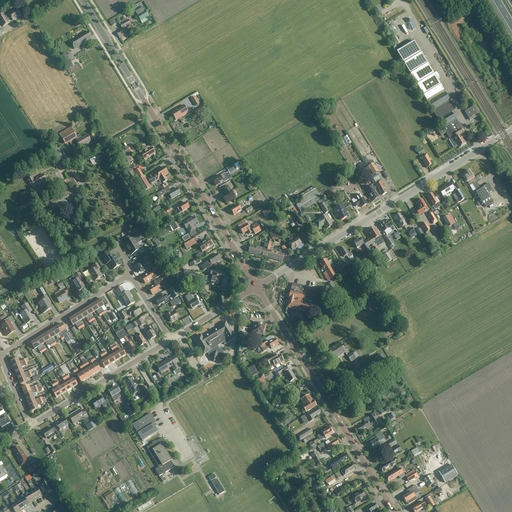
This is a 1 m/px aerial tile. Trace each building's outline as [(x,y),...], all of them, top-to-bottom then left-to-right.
[(145,11),(144,12),(142,8),(135,12),(137,16),(141,22),(148,17),(145,11)] [(5,17),(4,15),(0,17),(0,21),(4,27),(9,24),(7,21),(11,19),(13,22),(22,17),(17,9),(9,14),(9,15),(5,17)] [(123,30),(116,33),(120,39),(132,32),(131,31),(133,29),(131,25),(129,27),(129,26),(128,25),(130,23),(128,20),(119,25),(121,28),(122,28),(123,30)] [(83,34),(70,43),(74,49),(82,44),(81,43),(83,41),(83,42),(91,37),(88,33),(84,36),(83,34)] [(466,136),(462,129),(461,130),(460,128),(461,128),(459,124),(458,125),(456,120),(455,121),(451,113),(455,110),(413,41),(396,52),(449,140),(454,148),(457,146),(459,149),(466,145),(462,139),(466,136)] [(65,54),(60,57),(68,69),(72,66),(70,62),(74,59),(71,54),(67,57),(65,54)] [(196,96),(201,103),(205,101),(201,93),(196,96)] [(191,99),(195,106),(200,104),(195,96),(191,99)] [(458,99),(462,106),(465,105),(463,102),(467,100),(464,96),(458,99)] [(171,114),(176,121),(179,118),(179,119),(188,114),(183,106),(177,110),(171,114)] [(466,115),(470,121),(475,118),(479,116),(474,106),(464,112),(466,115)] [(75,139),(76,141),(80,148),(87,144),(86,143),(91,141),(88,135),(82,138),(80,135),(76,137),(71,127),(59,134),(65,145),(75,139)] [(147,147),(139,152),(141,155),(140,155),(141,156),(142,156),(145,161),(155,154),(151,148),(148,150),(147,147)] [(133,153),(131,149),(130,149),(129,149),(128,149),(124,151),(122,153),(127,161),(128,160),(130,162),(132,161),(133,160),(130,156),(133,154),(133,153)] [(417,154),(426,168),(435,163),(426,149),(417,154)] [(364,163),(358,166),(363,174),(369,170),(364,163)] [(373,163),(367,167),(373,175),(379,172),(373,163)] [(401,164),(394,169),(402,183),(410,178),(401,164)] [(233,165),(227,169),(230,174),(237,170),(233,165)] [(151,178),(148,180),(151,185),(160,179),(163,184),(167,181),(164,177),(167,175),(167,174),(167,173),(166,171),(165,171),(163,168),(149,176),(151,178)] [(134,173),(137,179),(142,177),(138,170),(134,173)] [(466,174),(463,176),(467,183),(469,186),(473,193),(481,206),(492,199),(488,194),(492,191),(488,184),(480,189),(476,182),(474,178),(469,171),(465,173),(466,174)] [(32,188),(46,181),(43,174),(34,179),(32,177),(27,180),(32,188)] [(220,176),(212,181),(216,186),(223,182),(224,183),(229,180),(225,174),(220,177),(220,176)] [(385,188),(381,180),(377,174),(372,177),(375,183),(375,184),(382,196),(386,193),(384,189),(385,188)] [(68,179),(74,187),(78,185),(73,177),(68,179)] [(143,178),(142,177),(137,179),(138,180),(138,179),(139,182),(142,186),(145,192),(150,188),(147,183),(144,177),(143,178)] [(72,186),(68,179),(60,183),(64,190),(71,186),(72,186)] [(445,187),(439,191),(442,197),(449,193),(454,191),(449,183),(445,186),(445,187)] [(378,198),(374,191),(371,186),(365,190),(371,199),(373,202),(378,198)] [(226,204),(235,198),(231,191),(230,192),(227,187),(222,190),(225,195),(222,197),(226,204)] [(300,212),(321,198),(314,187),(300,196),(303,201),(296,205),(300,212)] [(177,189),(168,194),(171,200),(180,194),(177,189)] [(454,193),(458,199),(456,201),(457,203),(464,199),(459,190),(454,193)] [(66,191),(58,195),(58,196),(61,201),(69,197),(66,191)] [(351,201),(345,191),(341,193),(347,203),(351,201)] [(428,197),(427,198),(433,207),(435,210),(440,207),(438,203),(439,203),(436,198),(435,199),(432,195),(430,195),(429,195),(428,196),(428,197)] [(58,196),(49,200),(52,205),(61,201),(58,196)] [(357,201),(356,198),(351,201),(356,207),(360,205),(362,208),(367,205),(363,198),(357,201)] [(329,212),(324,203),(322,200),(318,202),(320,206),(325,214),(329,212)] [(418,216),(428,210),(422,200),(417,203),(420,209),(416,211),(418,216)] [(441,205),(445,211),(449,208),(446,202),(441,205)] [(179,206),(176,208),(180,214),(182,212),(189,208),(186,203),(179,207),(179,206)] [(238,206),(230,210),(233,216),(241,211),(240,209),(244,207),(241,204),(238,206)] [(28,210),(25,205),(19,209),(21,213),(28,210)] [(338,216),(341,221),(347,217),(344,212),(346,210),(343,206),(339,208),(339,207),(334,210),(334,209),(331,211),(335,217),(338,216)] [(262,212),(265,218),(272,214),(268,209),(262,212)] [(437,222),(432,213),(428,215),(433,224),(437,222)] [(47,221),(43,214),(39,217),(43,224),(47,221)] [(291,216),(289,217),(293,224),(293,223),(298,231),(303,228),(301,225),(300,225),(297,221),(293,214),(291,216)] [(399,214),(393,218),(400,229),(406,225),(399,214)] [(320,219),(314,223),(318,229),(324,226),(326,230),(332,226),(326,215),(320,219)] [(442,219),(448,228),(452,226),(447,216),(442,219)] [(194,217),(183,224),(186,229),(187,229),(190,234),(189,234),(191,238),(197,234),(195,231),(193,227),(193,226),(192,225),(194,224),(197,222),(194,217)] [(389,220),(380,226),(384,232),(390,228),(392,232),(395,230),(393,226),(389,220)] [(458,230),(465,227),(461,221),(455,225),(458,230)] [(176,222),(170,226),(174,232),(179,228),(176,222)] [(238,227),(239,229),(242,234),(247,232),(248,235),(251,233),(249,230),(250,230),(246,225),(244,226),(243,223),(238,227)] [(426,223),(421,226),(425,233),(430,230),(426,223)] [(256,224),(252,227),(254,230),(252,231),(255,235),(262,230),(259,226),(258,227),(256,224)] [(406,231),(409,237),(411,239),(417,236),(412,228),(406,231)] [(420,238),(424,235),(420,228),(416,231),(420,238)] [(376,255),(379,252),(376,247),(383,243),(382,241),(374,229),(368,233),(371,238),(365,242),(368,246),(371,244),(373,249),(376,255)] [(437,241),(430,230),(425,233),(431,244),(437,241)] [(272,240),(273,239),(277,240),(279,243),(281,241),(279,236),(276,231),(269,234),(272,240)] [(130,240),(124,244),(127,250),(137,244),(141,242),(137,236),(136,237),(134,234),(128,237),(130,240)] [(388,236),(394,245),(397,243),(391,234),(388,236)] [(387,236),(384,238),(390,247),(393,245),(387,236)] [(183,244),(187,250),(196,244),(193,238),(183,244)] [(367,247),(368,246),(365,242),(363,244),(360,239),(356,242),(355,241),(353,243),(353,244),(356,249),(359,247),(362,246),(368,256),(372,254),(367,247)] [(198,246),(200,249),(203,253),(206,251),(206,250),(212,246),(208,240),(205,242),(198,246)] [(290,244),(288,246),(291,251),(300,246),(300,244),(301,244),(299,240),(298,241),(297,240),(293,243),(291,240),(289,241),(290,244)] [(284,255),(270,251),(272,243),(269,242),(267,250),(267,251),(265,258),(282,262),(284,255)] [(139,256),(145,252),(141,246),(138,247),(137,244),(127,250),(131,256),(137,252),(139,256)] [(248,254),(265,258),(267,251),(267,250),(250,246),(248,254)] [(344,248),(339,251),(343,257),(345,256),(346,257),(347,257),(350,262),(354,259),(352,256),(350,252),(347,253),(344,248)] [(383,257),(379,259),(383,266),(387,263),(387,264),(392,261),(387,253),(388,253),(387,253),(388,252),(386,250),(383,251),(385,255),(382,256),(383,257)] [(388,252),(387,253),(388,253),(393,262),(397,260),(391,250),(388,252)] [(108,264),(113,270),(120,266),(114,256),(111,258),(108,253),(101,257),(106,265),(108,264)] [(206,262),(200,266),(203,271),(212,265),(211,264),(216,262),(216,263),(221,260),(217,254),(206,260),(206,262)] [(143,259),(142,260),(143,261),(144,262),(146,266),(150,263),(150,262),(152,260),(149,255),(147,257),(143,259)] [(326,260),(319,264),(325,273),(323,274),(327,282),(336,276),(326,260)] [(139,265),(134,268),(138,274),(143,271),(146,269),(144,266),(146,265),(144,262),(139,265)] [(94,269),(89,273),(95,282),(102,278),(98,271),(101,269),(98,264),(93,267),(94,269)] [(157,265),(151,269),(153,272),(149,275),(148,274),(141,279),(145,284),(151,280),(152,281),(155,279),(159,277),(155,271),(159,269),(157,265)] [(195,280),(195,272),(183,273),(184,280),(195,280)] [(203,277),(202,281),(210,282),(210,283),(218,285),(219,279),(220,279),(221,275),(211,273),(210,277),(211,277),(211,279),(203,277)] [(82,278),(79,274),(74,277),(76,280),(70,284),(73,289),(74,289),(77,293),(84,288),(79,280),(82,278)] [(157,290),(160,288),(162,287),(160,283),(157,284),(155,286),(148,290),(152,296),(158,291),(157,290)] [(187,285),(194,296),(197,294),(190,283),(187,285)] [(291,290),(287,307),(315,314),(317,307),(313,306),(316,292),(306,290),(301,289),(301,290),(299,290),(300,286),(292,284),(291,290)] [(122,287),(115,291),(119,297),(121,296),(124,302),(125,304),(127,307),(134,303),(130,296),(131,295),(128,292),(125,293),(122,287)] [(173,287),(168,290),(174,300),(179,297),(175,290),(173,287)] [(55,296),(59,304),(67,298),(65,295),(68,293),(65,289),(60,292),(60,293),(55,296)] [(158,306),(165,302),(166,303),(169,301),(167,298),(166,298),(165,296),(166,295),(165,294),(161,296),(162,297),(155,301),(158,306)] [(189,294),(185,298),(188,303),(192,310),(199,305),(195,299),(193,300),(189,294)] [(43,302),(39,304),(42,309),(40,310),(43,314),(51,310),(47,303),(50,301),(47,296),(42,299),(43,302)] [(181,302),(178,298),(179,297),(174,300),(170,303),(172,307),(181,302)] [(100,300),(95,304),(102,316),(105,314),(104,312),(106,310),(104,306),(100,300)] [(25,312),(21,314),(25,319),(23,320),(26,325),(33,320),(28,312),(31,310),(27,304),(22,307),(25,312)] [(93,313),(96,311),(100,317),(102,316),(95,304),(89,307),(93,313)] [(89,307),(84,310),(92,322),(94,325),(96,323),(91,314),(93,313),(89,307)] [(133,310),(128,313),(130,316),(133,314),(135,318),(139,315),(141,313),(138,308),(134,310),(133,310)] [(169,313),(166,315),(168,317),(167,317),(171,323),(176,319),(176,320),(179,318),(178,316),(182,313),(180,309),(175,312),(171,315),(169,313)] [(83,320),(86,318),(89,324),(92,322),(84,310),(79,314),(83,320)] [(128,318),(124,312),(119,315),(122,321),(128,318)] [(79,314),(74,317),(81,329),(84,327),(80,321),(83,320),(79,314)] [(6,323),(2,326),(5,331),(3,332),(6,337),(15,331),(10,324),(14,322),(11,317),(4,321),(6,323)] [(72,326),(75,324),(79,331),(81,329),(74,317),(68,321),(72,326)] [(141,319),(136,322),(139,328),(144,325),(141,319)] [(221,352),(217,347),(223,343),(225,345),(229,343),(235,338),(225,322),(219,326),(220,328),(216,331),(215,330),(202,339),(201,336),(194,340),(203,356),(208,353),(210,355),(210,356),(214,362),(220,358),(221,360),(225,357),(222,351),(221,352)] [(255,327),(253,333),(263,336),(266,326),(253,322),(252,326),(255,327)] [(62,324),(57,327),(64,340),(65,341),(67,344),(70,342),(66,335),(68,334),(66,330),(62,324)] [(148,332),(145,334),(147,338),(148,337),(150,341),(155,337),(153,334),(154,334),(149,326),(146,328),(148,332)] [(58,335),(62,341),(63,343),(65,341),(64,340),(57,327),(52,331),(55,336),(58,335)] [(120,341),(123,339),(126,344),(131,341),(128,336),(127,337),(125,333),(125,334),(121,328),(114,332),(120,341)] [(57,344),(53,338),(55,336),(52,331),(46,334),(54,346),(57,344)] [(45,343),(47,341),(51,348),(54,346),(46,334),(41,337),(45,343)] [(139,337),(136,339),(140,347),(145,343),(141,336),(139,334),(138,335),(139,337)] [(46,351),(42,345),(45,343),(41,337),(36,341),(43,353),(46,351)] [(266,341),(258,345),(261,349),(263,352),(270,348),(271,349),(278,345),(275,339),(267,344),(266,341)] [(34,350),(37,348),(41,354),(43,353),(36,341),(30,344),(34,350)] [(130,353),(136,349),(132,342),(125,346),(130,353)] [(73,346),(78,354),(83,351),(78,344),(73,346)] [(119,352),(115,345),(114,344),(112,345),(113,347),(115,349),(115,350),(117,353),(120,359),(125,356),(122,350),(119,352)] [(328,351),(334,360),(345,353),(339,344),(328,351)] [(109,358),(105,352),(102,353),(110,365),(115,362),(111,356),(109,358)] [(100,355),(103,361),(101,363),(104,369),(110,365),(102,353),(100,355)] [(117,353),(111,356),(115,362),(120,359),(117,353)] [(361,383),(375,374),(376,374),(377,370),(378,370),(388,365),(385,360),(384,360),(381,355),(372,360),(373,362),(373,363),(374,364),(375,365),(375,367),(371,366),(356,375),(361,383)] [(273,356),(266,360),(269,365),(272,363),(274,367),(283,362),(280,356),(274,359),(273,356)] [(171,358),(157,367),(161,374),(171,367),(174,372),(175,371),(177,374),(178,375),(180,373),(181,372),(179,369),(176,364),(178,363),(178,364),(179,364),(175,357),(172,359),(171,358)] [(11,362),(13,368),(26,362),(25,359),(18,362),(17,359),(11,362)] [(26,362),(13,368),(16,373),(22,371),(21,368),(28,365),(26,362)] [(96,364),(92,367),(96,374),(100,371),(96,364)] [(286,366),(275,374),(278,379),(281,377),(281,376),(283,375),(287,380),(288,380),(290,383),(295,379),(291,372),(288,373),(287,372),(289,371),(286,366)] [(92,367),(86,370),(90,377),(96,374),(92,367)] [(249,370),(253,376),(257,374),(253,367),(249,370)] [(86,370),(82,373),(85,380),(90,377),(86,370)] [(22,371),(16,373),(18,379),(31,374),(30,371),(23,373),(22,371)] [(77,376),(81,383),(85,380),(82,373),(77,376)] [(25,379),(33,377),(31,374),(18,379),(20,385),(27,382),(25,379)] [(67,375),(65,376),(66,380),(72,388),(77,385),(74,379),(71,381),(70,381),(69,378),(67,375)] [(66,384),(63,386),(67,392),(72,388),(65,376),(62,378),(64,381),(66,384)] [(130,379),(124,382),(132,396),(135,395),(135,394),(137,393),(137,394),(141,391),(140,390),(140,389),(138,390),(135,384),(133,385),(130,379)] [(266,384),(262,379),(256,383),(259,388),(266,384)] [(56,381),(53,383),(54,383),(61,395),(67,392),(63,386),(61,387),(59,385),(56,381)] [(22,389),(24,395),(38,389),(40,388),(42,387),(41,383),(36,385),(36,386),(33,387),(29,388),(28,386),(22,389)] [(52,393),(56,398),(61,395),(54,383),(53,383),(51,385),(53,388),(54,387),(56,390),(52,393)] [(143,386),(139,388),(140,389),(141,391),(144,397),(148,394),(143,386)] [(108,392),(112,397),(111,397),(114,402),(119,400),(118,399),(120,397),(118,394),(120,393),(116,387),(108,392)] [(24,395),(27,400),(33,398),(32,395),(39,392),(38,389),(24,395)] [(309,396),(301,401),(304,406),(303,407),(306,413),(316,407),(313,401),(312,401),(309,396)] [(33,398),(27,400),(29,406),(42,401),(44,400),(43,397),(41,398),(34,401),(33,398)] [(91,403),(93,406),(95,410),(99,408),(99,407),(105,403),(101,397),(91,403)] [(38,409),(37,406),(43,403),(43,404),(45,403),(47,402),(46,400),(44,400),(42,401),(29,406),(32,412),(38,409)] [(115,414),(109,404),(107,406),(112,416),(115,414)] [(130,404),(124,407),(130,417),(136,414),(130,404)] [(317,408),(301,418),(303,421),(305,420),(305,421),(307,424),(309,422),(310,423),(314,421),(313,419),(312,419),(320,414),(317,408)] [(69,417),(74,425),(84,419),(88,417),(83,410),(80,411),(80,410),(69,417)] [(6,414),(0,416),(0,426),(2,428),(10,423),(6,417),(7,416),(6,414)] [(150,414),(132,425),(138,434),(139,433),(140,436),(139,437),(142,441),(158,431),(155,427),(157,426),(155,423),(156,423),(150,414)] [(372,424),(370,425),(368,421),(355,429),(358,433),(362,431),(363,432),(371,427),(371,426),(373,425),(374,427),(380,424),(373,414),(368,418),(372,424)] [(64,419),(56,425),(59,430),(68,425),(64,419)] [(91,427),(87,429),(89,431),(96,427),(92,420),(88,423),(91,427)] [(46,439),(48,437),(50,440),(56,436),(51,428),(42,433),(46,439)] [(322,434),(318,437),(320,440),(325,438),(325,439),(329,437),(329,436),(332,434),(328,428),(321,432),(322,434)] [(310,429),(297,436),(300,441),(313,433),(310,429)] [(378,442),(381,441),(377,435),(374,437),(376,441),(370,444),(373,450),(380,446),(378,442)] [(162,438),(146,448),(158,468),(155,470),(159,477),(174,467),(171,461),(163,448),(167,446),(162,438)] [(314,444),(310,446),(312,449),(320,445),(317,439),(313,441),(314,444)] [(328,441),(325,443),(329,450),(339,445),(335,439),(329,442),(328,441)] [(396,444),(394,440),(387,443),(390,448),(396,444)] [(50,446),(44,449),(48,455),(51,453),(52,454),(55,453),(56,452),(51,445),(50,446)] [(401,450),(398,446),(391,451),(394,455),(401,450)] [(12,451),(21,466),(28,462),(23,453),(22,453),(18,448),(12,451)] [(319,457),(316,452),(311,455),(314,460),(319,457)] [(328,469),(329,471),(330,472),(337,468),(335,465),(336,464),(338,466),(348,459),(345,454),(334,461),(336,463),(328,468),(328,469)] [(314,461),(318,467),(323,465),(319,458),(314,461)] [(387,463),(388,463),(386,465),(385,464),(382,466),(383,466),(380,468),(383,473),(392,468),(396,466),(392,460),(387,463)] [(34,464),(27,468),(30,473),(37,469),(34,464)] [(351,465),(342,471),(345,476),(354,470),(351,465)] [(457,475),(451,465),(438,473),(445,483),(457,475)] [(123,482),(128,477),(122,471),(122,470),(120,468),(118,470),(121,473),(119,475),(121,478),(120,479),(123,482)] [(400,469),(385,477),(388,483),(403,474),(400,469)] [(413,473),(406,477),(409,483),(416,478),(418,477),(417,476),(415,472),(413,473)] [(430,476),(424,480),(428,487),(434,484),(430,476)] [(225,493),(230,490),(222,477),(217,480),(225,493)] [(41,486),(42,487),(40,488),(44,494),(45,493),(46,494),(52,491),(49,485),(51,484),(48,478),(43,481),(44,484),(41,486)] [(128,496),(126,492),(137,485),(134,479),(114,492),(116,496),(120,493),(124,499),(128,496)] [(216,480),(211,483),(219,495),(224,492),(216,480)] [(414,497),(415,497),(414,496),(419,493),(415,486),(406,491),(408,494),(402,498),(406,503),(407,503),(408,505),(416,500),(414,497)] [(34,489),(32,490),(38,500),(42,497),(38,490),(35,491),(34,489)] [(31,494),(29,495),(33,502),(38,500),(32,490),(30,491),(31,494)] [(365,498),(362,492),(352,498),(356,504),(358,503),(358,502),(365,498)] [(23,495),(24,497),(29,505),(33,502),(29,495),(27,497),(25,494),(23,495)] [(23,501),(21,502),(25,509),(30,507),(29,505),(24,497),(22,498),(23,501)] [(17,501),(15,502),(21,511),(25,509),(21,502),(19,504),(17,501)] [(14,511),(20,511),(21,511),(15,502),(13,504),(14,506),(12,508),(14,511)] [(418,504),(411,509),(413,511),(417,511),(421,510),(421,509),(425,507),(422,502),(418,505),(418,504)]
